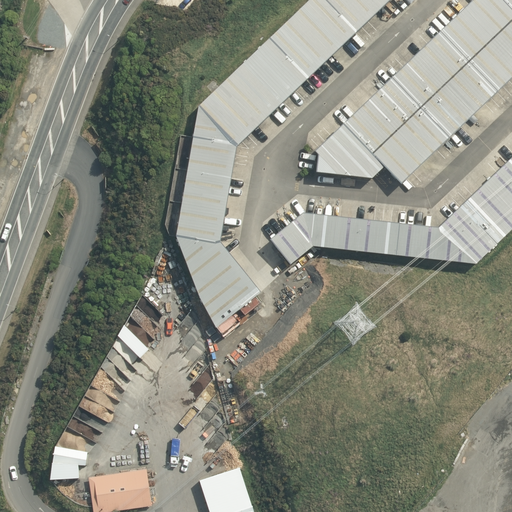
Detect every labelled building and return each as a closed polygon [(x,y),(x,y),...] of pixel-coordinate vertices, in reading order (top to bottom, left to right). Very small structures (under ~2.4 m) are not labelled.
[(392,0),(311,0),(223,85),(214,77),(205,87),(213,95),(200,107),(178,235),(202,298),(217,327),(263,291),(222,241),(239,148),(392,0)] [(511,0),(474,0),(316,152),(320,155),(317,173),(373,179),(385,167),(402,185),(511,79),(511,0)] [(511,230),(511,158),(440,226),(305,212),(272,238),(292,264),(314,245),(477,263),(511,230)] [(49,474),(48,482),(66,494),(68,476),(83,477),(84,463),(50,460),(49,474)] [(107,511),(153,505),(147,469),(89,477),(94,511),(107,511)]
